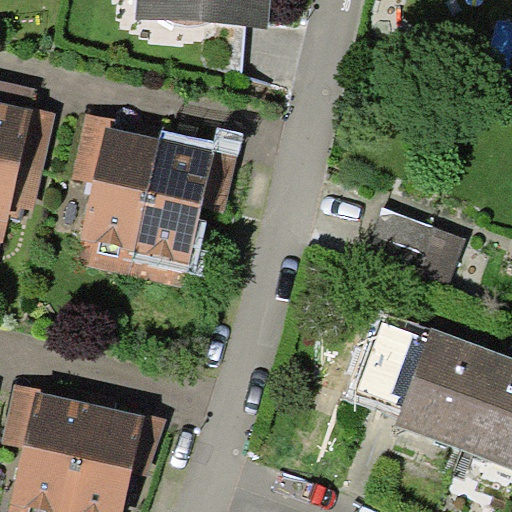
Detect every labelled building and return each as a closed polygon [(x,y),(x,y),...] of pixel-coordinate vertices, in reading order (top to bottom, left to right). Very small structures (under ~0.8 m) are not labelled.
[(205,25),(252,29),(254,0),(143,0),(146,6),(155,18),(168,26),(184,30),(195,29),(205,25)] [(10,121),(0,118),(0,222),(26,111),(13,108),(10,121)] [(76,266),(126,277),(158,138),(137,133),(134,149),(103,142),(76,266)] [(126,277),(176,288),(205,165),(174,158),(178,142),(158,138),(126,277)] [(431,238),(433,234),(378,213),(368,241),(422,261),(417,276),(441,285),(455,247),(431,238)] [(426,440),(457,452),(489,366),(426,343),(423,350),(394,339),(372,396),(403,407),(398,420),(429,431),(426,440)] [(511,374),(489,366),(457,452),(489,464),(492,455),(511,462),(511,374)] [(10,511),(62,511),(88,402),(68,398),(64,413),(33,406),(10,511)] [(115,511),(135,429),(105,422),(108,407),(88,402),(62,511),(115,511)]
